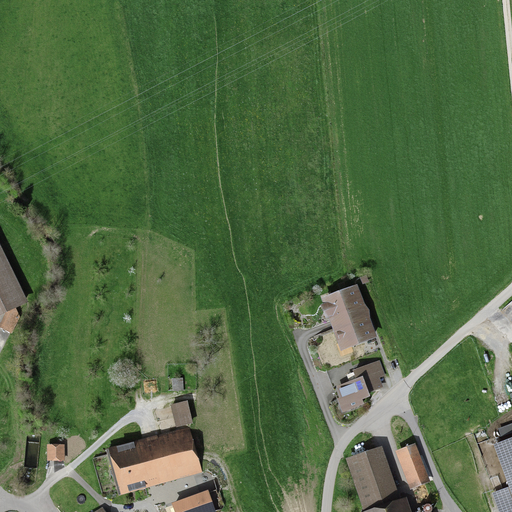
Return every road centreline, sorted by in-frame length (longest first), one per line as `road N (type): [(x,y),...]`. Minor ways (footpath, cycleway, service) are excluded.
road 1 (residential): [(327,511),(343,438),(400,387)]
road 2 (residential): [(400,387),(511,293)]
road 3 (unclassified): [(453,511),(400,387)]
